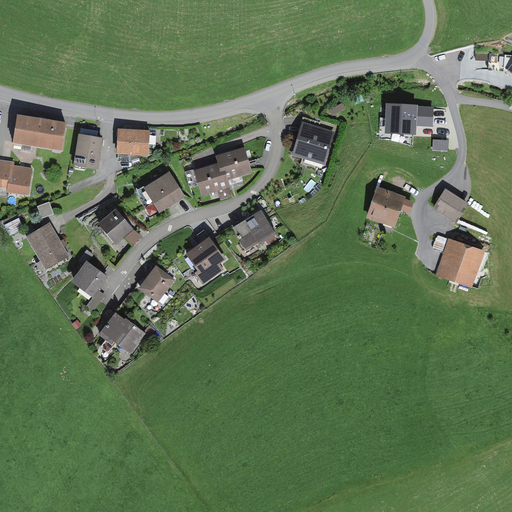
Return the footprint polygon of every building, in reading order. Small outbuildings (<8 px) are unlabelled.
[(417,130),(434,130),(434,110),(386,109),(386,138),(417,139),(417,130)] [(65,124),(19,117),(15,142),(61,150),(65,124)] [(332,133),(303,124),(294,154),(324,163),(332,133)] [(149,132),(120,131),(118,152),(147,154),(149,132)] [(102,139),(80,136),(75,165),(97,168),(102,139)] [(434,153),(448,153),(448,144),(434,144),(434,153)] [(220,165),(221,170),(224,170),(226,179),(250,171),(243,149),(217,158),(220,165)] [(0,186),(8,188),(9,179),(11,179),(13,167),(14,163),(0,161),(0,186)] [(224,170),(221,170),(220,165),(196,173),(203,194),(220,189),(222,197),(231,194),(226,179),(224,170)] [(31,169),(13,167),(11,179),(9,179),(8,188),(8,191),(28,194),(31,169)] [(169,175),(147,189),(160,210),(182,196),(169,175)] [(413,203),(379,190),(369,216),(394,225),(401,208),(410,212),(413,203)] [(466,204),(446,191),(436,207),(456,220),(466,204)] [(38,209),(42,221),(55,217),(51,205),(38,209)] [(116,212),(100,226),(115,242),(131,229),(116,212)] [(260,213),(235,228),(246,247),(257,240),(259,243),(273,234),(260,213)] [(9,236),(23,232),(20,223),(7,227),(9,236)] [(48,225),(28,237),(46,268),(66,256),(48,225)] [(200,271),(197,273),(203,282),(221,270),(217,263),(223,259),(209,240),(188,254),(200,271)] [(482,253),(451,242),(440,275),(471,285),(482,253)] [(105,278),(88,264),(74,282),(92,295),(105,278)] [(156,268),(141,288),(157,300),(172,280),(156,268)] [(98,295),(86,311),(93,316),(104,299),(98,295)] [(142,335),(116,315),(101,334),(112,343),(115,340),(130,351),(142,335)]
